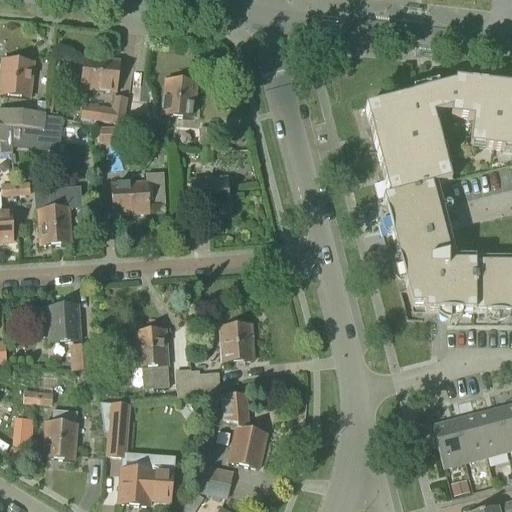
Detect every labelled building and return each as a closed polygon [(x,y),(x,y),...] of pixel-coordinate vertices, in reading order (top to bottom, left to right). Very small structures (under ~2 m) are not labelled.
[(81,73),(79,90),(116,94),(119,64),(82,60),(81,73)] [(0,74),(0,98),(29,102),(33,66),(1,63),(0,74)] [(164,83),(160,119),(193,122),(196,86),(164,83)] [(511,89),(454,83),(453,87),(451,113),(450,120),(472,122),(469,150),(511,154),(511,89)] [(453,87),(364,110),(387,200),(430,189),(450,184),(433,118),(451,113),(453,87)] [(126,101),(112,99),(110,111),(100,110),(98,124),(123,128),(129,128),(131,108),(125,108),(126,101)] [(37,103),(36,116),(0,112),(0,127),(10,129),(44,132),(45,117),(47,104),(37,103)] [(63,119),(45,117),(44,132),(10,129),(11,149),(60,154),(63,119)] [(10,129),(0,127),(0,156),(12,155),(11,149),(10,129)] [(123,130),(99,131),(100,147),(124,146),(123,130)] [(211,151),(211,149),(213,149),(212,130),(189,131),(190,150),(200,149),(200,151),(211,151)] [(200,151),(201,164),(212,164),(211,151),(200,151)] [(226,181),(189,183),(191,214),(228,212),(226,181)] [(149,217),(147,184),(110,186),(112,219),(149,217)] [(14,187),(15,199),(28,198),(27,186),(14,187)] [(1,200),(15,199),(14,187),(0,188),(1,200)] [(449,260),(430,189),(387,200),(381,201),(410,310),(423,310),(424,316),(511,316),(511,266),(449,266),(449,260)] [(68,211),(36,213),(39,249),(70,247),(68,211)] [(10,214),(0,214),(0,230),(11,230),(10,214)] [(46,310),(48,347),(79,345),(77,308),(46,310)] [(221,366),(253,364),(251,328),(219,330),(221,366)] [(168,391),(166,370),(167,370),(165,333),(133,335),(136,372),(141,372),(142,393),(168,391)] [(93,372),(90,347),(69,349),(71,374),(93,372)] [(191,402),(189,375),(189,373),(174,375),(176,403),(191,402)] [(195,401),(209,400),(219,400),(218,377),(198,378),(198,374),(189,375),(191,402),(195,401)] [(38,396),(24,395),(22,407),(37,409),(38,396)] [(38,396),(37,409),(50,410),(51,397),(38,396)] [(235,431),(227,466),(257,473),(265,438),(248,434),(245,398),(219,400),(209,400),(211,417),(212,426),(235,431)] [(211,417),(209,400),(195,401),(196,412),(200,416),(211,417)] [(104,461),(120,462),(124,407),(99,409),(103,435),(106,435),(104,461)] [(511,408),(495,412),(506,455),(511,453),(511,408)] [(73,463),(76,427),(77,413),(52,411),(51,425),(45,425),(42,461),(73,463)] [(474,418),(485,461),(506,455),(495,412),(474,418)] [(452,424),(464,467),(485,461),(474,418),(452,424)] [(442,472),(464,467),(452,424),(431,429),(442,472)] [(120,471),(117,508),(148,510),(149,498),(171,500),(175,465),(152,463),(151,473),(120,471)] [(196,498),(225,504),(231,476),(199,469),(193,496),(196,498)] [(466,483),(450,487),(453,499),(469,495),(466,483)] [(196,498),(193,496),(192,496),(182,511),(196,511),(202,502),(196,498)]
